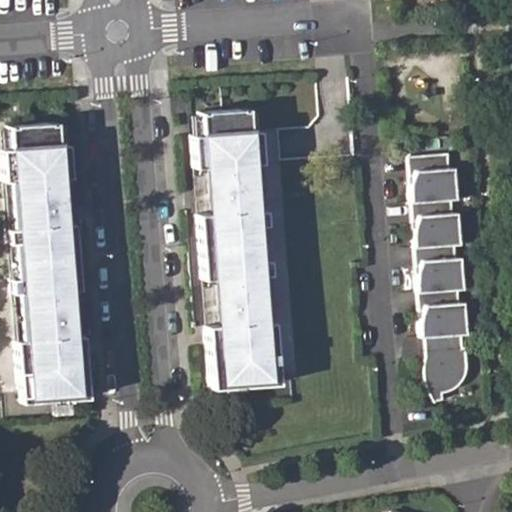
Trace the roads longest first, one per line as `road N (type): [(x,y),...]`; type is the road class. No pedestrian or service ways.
road 1 (residential): [(356,22),(397,475)]
road 2 (tertiary): [(150,458),(121,51)]
road 3 (residential): [(136,26),(356,22)]
road 4 (residential): [(207,508),(246,495),(397,475)]
